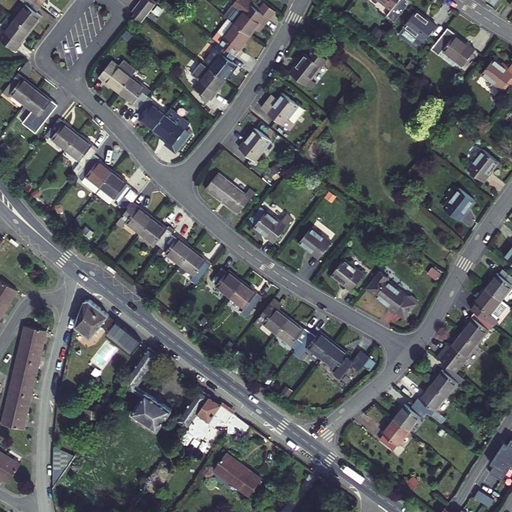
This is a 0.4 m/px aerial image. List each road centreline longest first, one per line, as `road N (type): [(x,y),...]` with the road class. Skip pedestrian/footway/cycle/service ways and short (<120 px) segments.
road 1 (residential): [(413,350),(267,267),(173,188)]
road 2 (secondary): [(307,443),(80,270)]
road 3 (residential): [(303,0),(243,101),(173,188)]
road 4 (residential): [(71,302),(46,416),(46,508)]
road 5 (residential): [(511,193),(413,350)]
road 6 (residential): [(173,188),(68,82)]
road 7 (residential): [(413,350),(307,443)]
